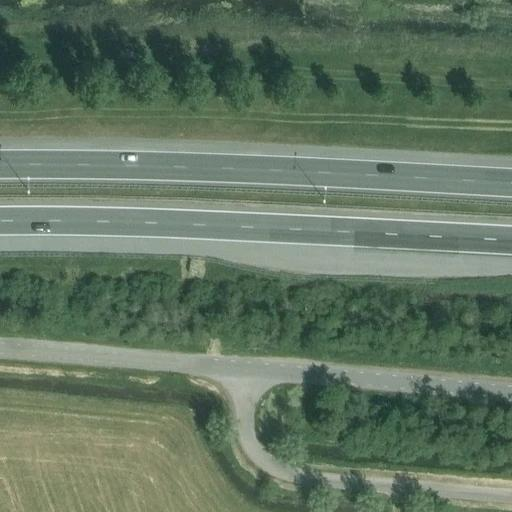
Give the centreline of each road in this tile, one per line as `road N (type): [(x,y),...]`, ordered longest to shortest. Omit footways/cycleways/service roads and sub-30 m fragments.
road 1 (motorway): [(0,222),(511,241)]
road 2 (motorway): [(511,183),(0,165)]
road 3 (unclassified): [(511,496),(312,480),(272,468),(247,441),(238,413),(241,368)]
road 4 (tertiary): [(511,393),(241,368)]
road 5 (tertiary): [(0,349),(241,368)]
